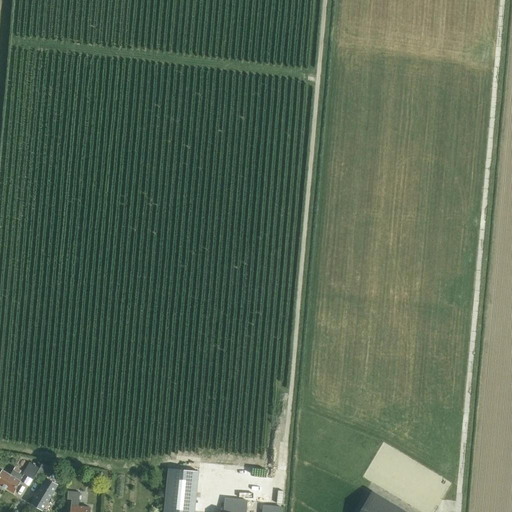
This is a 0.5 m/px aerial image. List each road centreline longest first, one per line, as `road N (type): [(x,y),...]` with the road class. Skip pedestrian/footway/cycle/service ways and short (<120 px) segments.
road 1 (track): [(458,511),(502,0)]
road 2 (track): [(280,495),(324,0)]
